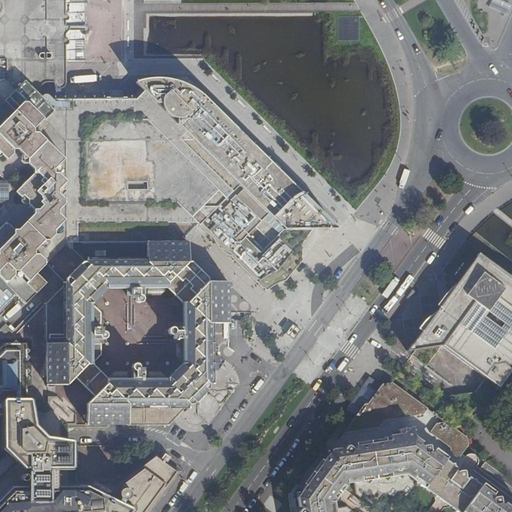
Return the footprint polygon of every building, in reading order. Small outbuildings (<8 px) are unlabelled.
[(0,308),(15,294),(26,303),(45,283),(36,273),(45,263),(66,242),(65,141),(35,111),(44,101),(24,81),(14,91),(4,81),(0,80),(0,308)] [(195,223),(261,288),(262,287),(263,288),(262,289),(264,291),(268,287),(273,285),(276,283),(281,282),(284,281),(284,275),(300,255),(299,244),(303,239),(305,239),(306,238),(307,237),(308,236),(307,234),(310,230),(314,230),(314,228),(325,228),(325,230),(337,230),(333,226),(328,225),(317,215),(318,213),(317,211),(316,210),(315,209),(313,210),(303,200),(303,198),(302,196),(300,194),(298,193),(296,193),(255,154),(212,111),(209,113),(200,105),(203,101),(194,95),(189,91),(184,88),(178,86),(172,85),(166,83),(159,82),(153,82),(136,99),(110,99),(62,99),(46,99),(44,101),(35,111),(65,141),(66,242),(150,242),(187,242),(182,237),(189,230),(195,223)] [(37,400),(47,399),(47,396),(57,395),(61,400),(64,399),(73,407),(71,410),(75,414),(76,424),(159,425),(168,425),(173,419),(179,425),(184,430),(191,431),(198,431),(204,429),(209,426),(239,386),(239,379),(237,373),(235,368),(218,353),(213,353),(214,324),(229,323),(228,282),(208,282),(208,279),(199,270),(191,261),(188,261),(187,242),(150,242),(150,260),(85,260),(66,242),(45,263),(65,282),(15,334),(14,332),(5,323),(0,328),(0,414),(5,414),(5,403),(36,404),(37,400)] [(441,346),(498,388),(511,369),(511,276),(506,274),(478,253),(459,280),(447,290),(450,292),(437,309),(424,320),(417,329),(420,332),(407,351),(414,350),(411,355),(426,366),(441,346)] [(378,427),(417,421),(419,430),(458,458),(462,454),(467,446),(466,437),(391,384),(382,384),(368,404),(364,404),(338,440),(379,433),(378,427)] [(167,461),(170,457),(165,453),(161,458),(155,453),(125,476),(126,477),(116,485),(114,484),(76,484),(76,467),(71,463),(71,445),(67,445),(68,437),(67,424),(76,424),(75,414),(71,410),(73,407),(64,399),(61,400),(57,395),(47,396),(47,399),(37,400),(36,404),(5,403),(5,414),(5,437),(5,446),(3,446),(3,449),(8,453),(0,460),(0,511),(149,511),(179,471),(167,461)] [(348,511),(349,510),(346,507),(334,508),(333,501),(346,483),(353,483),(354,494),(359,497),(362,494),(366,496),(373,495),(376,491),(380,494),(389,493),(391,489),(395,492),(403,491),(405,487),(409,490),(413,485),(413,481),(417,480),(418,485),(440,501),(455,511),(511,511),(511,508),(511,509),(503,504),(501,505),(499,504),(499,503),(499,498),(498,497),(493,498),(492,498),(490,498),(491,495),(468,478),(466,479),(463,478),(464,477),(464,472),(462,471),(461,470),(457,471),(456,472),(454,471),(455,468),(432,451),(431,453),(428,451),(429,450),(428,446),(427,445),(422,445),(422,446),(419,445),(420,442),(413,437),(411,428),(398,430),(398,435),(384,436),(384,442),(355,445),(355,449),(352,449),(348,445),(345,446),(343,451),(341,451),(341,449),(326,451),(326,456),(301,491),(296,492),(297,507),(300,507),(300,509),(299,509),(296,511),(348,511)]
